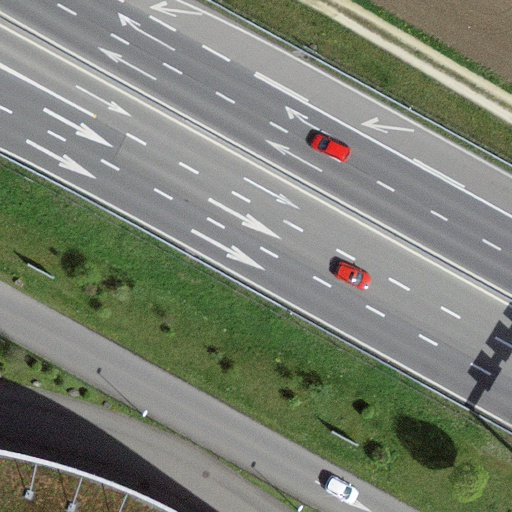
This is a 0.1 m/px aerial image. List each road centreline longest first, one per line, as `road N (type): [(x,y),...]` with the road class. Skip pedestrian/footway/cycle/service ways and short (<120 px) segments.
road 1 (trunk): [(511,255),(50,0)]
road 2 (trunk): [(84,131),(511,366)]
road 3 (track): [(511,108),(323,0)]
